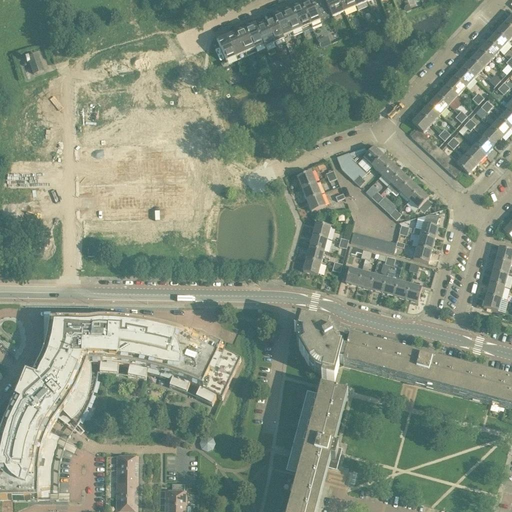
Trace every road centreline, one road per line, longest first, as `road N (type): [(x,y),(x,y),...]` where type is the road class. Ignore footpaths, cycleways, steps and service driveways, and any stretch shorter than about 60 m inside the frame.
road 1 (tertiary): [(428,332),(284,297),(0,292)]
road 2 (unknown): [(204,51),(93,53),(92,40),(105,27),(193,27),(205,37)]
road 3 (residential): [(273,0),(205,37),(198,144),(202,157),(234,171)]
road 4 (residential): [(381,130),(502,0)]
road 5 (residential): [(465,208),(428,332)]
road 6 (residential): [(456,339),(487,223)]
